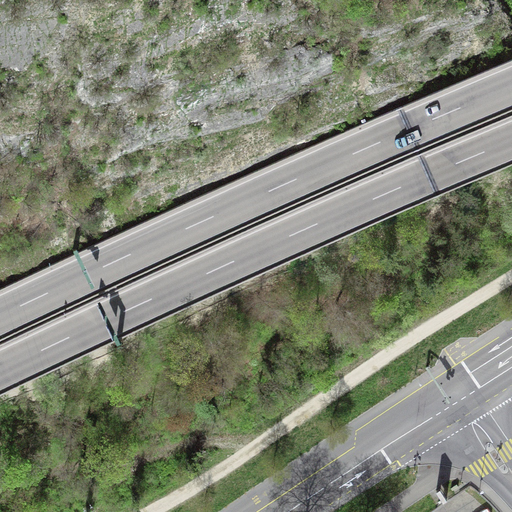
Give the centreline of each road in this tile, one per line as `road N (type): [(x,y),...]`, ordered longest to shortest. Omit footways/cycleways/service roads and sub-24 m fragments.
road 1 (motorway): [(511,85),(0,315)]
road 2 (motorway): [(0,369),(511,140)]
road 3 (track): [(511,286),(159,511)]
road 4 (primary): [(457,390),(273,511)]
